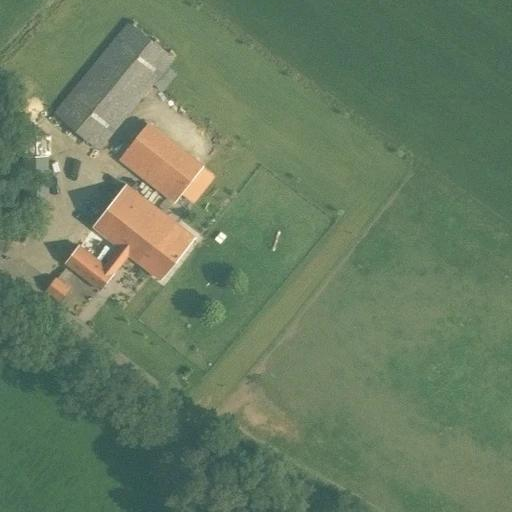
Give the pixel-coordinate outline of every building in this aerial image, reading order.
[(100,150),(176,58),(130,21),(55,113),(100,150)] [(65,66),(41,98),(56,108),(79,76),(65,66)] [(175,203),(204,166),(149,123),(119,159),(175,203)] [(48,216),(47,155),(22,156),(23,216),(48,216)] [(160,280),(193,237),(127,185),(95,227),(118,246),(104,263),(80,245),(65,263),(101,292),(116,273),(129,255),(160,280)] [(54,278),(49,289),(67,298),(72,287),(54,278)] [(288,440),(299,412),(239,388),(229,412),(272,429),(270,433),(288,440)]
